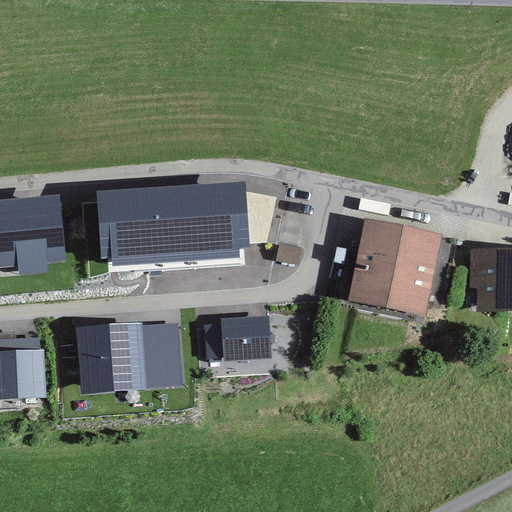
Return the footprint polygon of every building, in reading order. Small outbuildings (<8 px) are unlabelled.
[(275,199),(244,193),(248,243),(267,242),(275,199)] [(239,194),(83,205),(88,275),(244,264),(239,194)] [(68,211),(55,212),(55,206),(0,211),(0,263),(60,257),(57,225),(69,224),(68,211)] [(398,304),(417,308),(431,242),(395,235),(396,228),(374,224),(359,296),(378,300),(387,295),(392,296),(398,304)] [(281,248),(278,260),(297,263),(299,252),(281,248)] [(473,275),(487,275),(487,308),(511,308),(511,261),(510,262),(510,256),(473,255),(473,275)] [(481,310),(483,289),(471,288),(469,309),(481,310)] [(267,323),(224,326),(226,358),(269,355),(267,323)] [(177,330),(85,337),(89,389),(181,382),(177,330)] [(38,341),(0,342),(0,409),(19,408),(19,393),(40,392),(38,341)]
